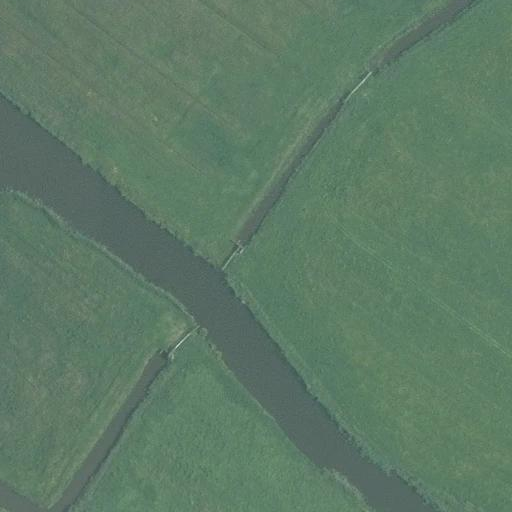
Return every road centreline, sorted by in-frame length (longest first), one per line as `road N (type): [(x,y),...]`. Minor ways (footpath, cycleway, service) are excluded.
road 1 (track): [(132,277),(370,0)]
road 2 (track): [(132,277),(0,432)]
